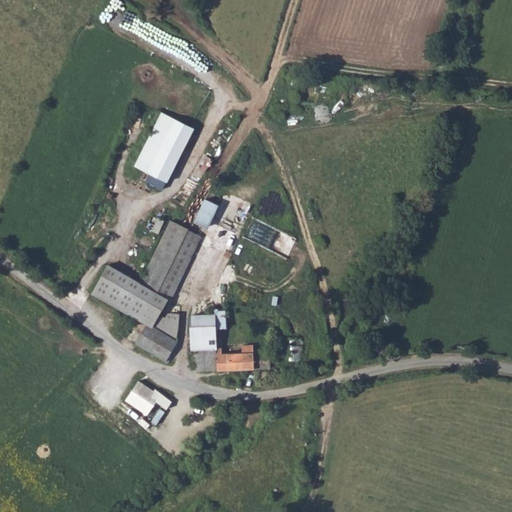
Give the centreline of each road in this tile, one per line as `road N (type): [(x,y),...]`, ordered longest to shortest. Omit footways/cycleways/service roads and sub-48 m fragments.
road 1 (unclassified): [(511,370),(440,362),(287,392),(198,388),(132,356),(0,257)]
road 2 (track): [(222,102),(265,99),(289,56),(305,0)]
